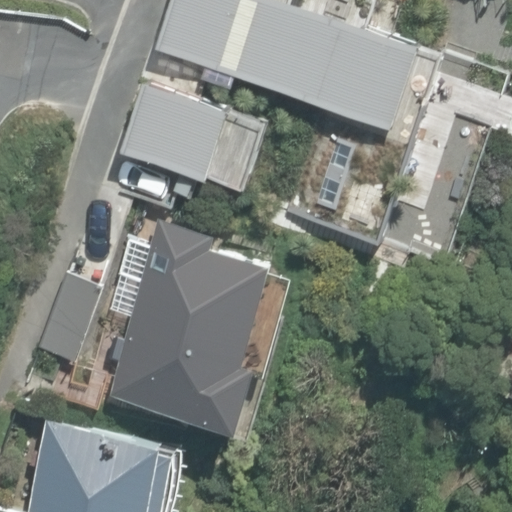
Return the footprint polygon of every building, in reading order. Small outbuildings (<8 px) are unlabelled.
[(393,125),(422,42),(301,0),(174,0),(159,45),(393,125)] [(234,110),(152,82),(129,148),(212,176),(234,110)] [(117,390),(246,426),(260,375),(270,377),(299,273),(279,268),(281,261),(218,244),(221,232),(165,217),(117,390)] [(41,343),(80,357),(108,282),(69,268),(41,343)] [(511,282),(498,278),(464,371),(511,388),(511,282)] [(172,511),(185,443),(54,418),(35,511),(172,511)]
